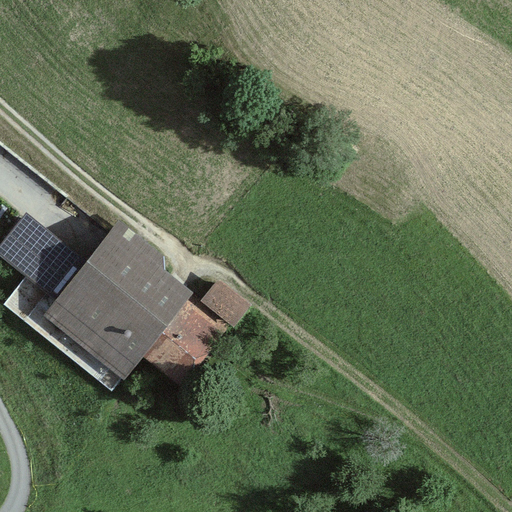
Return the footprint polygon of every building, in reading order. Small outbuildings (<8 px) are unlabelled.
[(23,215),(3,241),(33,265),(55,241),(23,215)] [(115,230),(86,266),(55,304),(79,309),(138,357),(144,350),(191,292),(115,230)] [(48,303),(55,304),(86,266),(55,241),(33,265),(21,281),(48,303)] [(206,296),(235,320),(247,305),(218,281),(206,296)] [(193,289),(191,292),(144,350),(178,377),(182,372),(188,377),(203,358),(198,353),(227,316),(193,289)]
